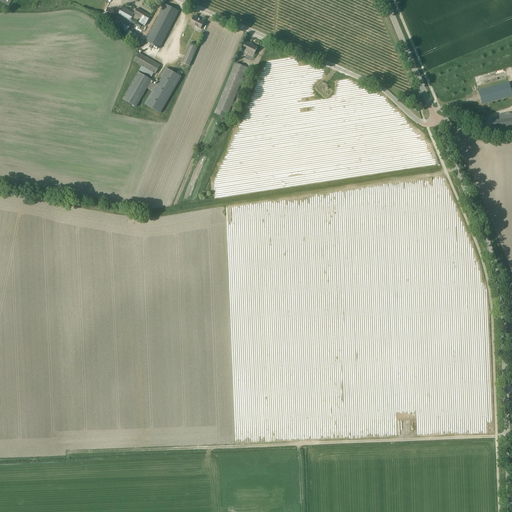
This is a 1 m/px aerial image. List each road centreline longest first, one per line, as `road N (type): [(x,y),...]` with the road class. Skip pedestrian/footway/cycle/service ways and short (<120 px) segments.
road 1 (track): [(70,454),(504,437)]
road 2 (tertiary): [(507,511),(499,272),(429,107)]
road 3 (unclassified): [(184,0),(429,107)]
